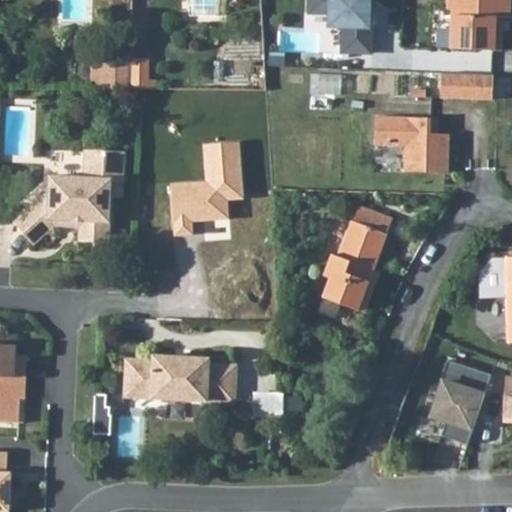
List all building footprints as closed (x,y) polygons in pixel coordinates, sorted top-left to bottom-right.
[(190,0),(192,21),(221,21),(221,0),(190,0)] [(377,0),(332,0),(331,29),(346,29),(345,54),(375,55),(377,0)] [(511,0),(453,0),(453,13),(457,14),(456,53),(502,55),(502,35),(500,35),(500,23),(511,22),(511,0)] [(133,63),(103,63),(104,93),(134,93),(133,63)] [(151,63),(133,63),(134,93),(151,93),(151,63)] [(480,76),(447,75),(446,100),(479,101),(480,76)] [(500,77),(480,76),(479,101),(499,102),(500,77)] [(455,121),(400,121),(400,149),(430,150),(429,175),(473,175),(474,137),(462,137),(455,137),(455,121)] [(128,156),(88,155),(87,180),(53,179),(53,194),(18,225),(39,247),(64,224),(84,224),(83,243),(113,244),(116,183),(127,183),(128,156)] [(323,300),(359,313),(386,238),(351,224),(337,260),(331,258),(324,278),(329,280),(323,300)] [(511,252),(487,253),(489,287),(509,287),(510,336),(511,335),(511,252)] [(432,322),(422,350),(416,378),(479,391),(485,362),(462,356),(467,330),(432,322)] [(0,347),(0,378),(22,380),(23,365),(17,365),(17,358),(18,348),(0,347)] [(28,358),(17,358),(17,365),(23,365),(22,380),(27,380),(28,358)] [(131,362),(129,399),(239,404),(241,367),(213,366),(213,361),(159,358),(158,363),(131,362)] [(511,377),(504,377),(502,424),(511,425),(511,377)] [(0,378),(0,424),(20,426),(21,402),(22,380),(0,378)] [(113,394),(98,393),(97,433),(112,434),(113,394)] [(10,455),(0,454),(0,511),(12,511),(14,475),(9,475),(10,455)]
